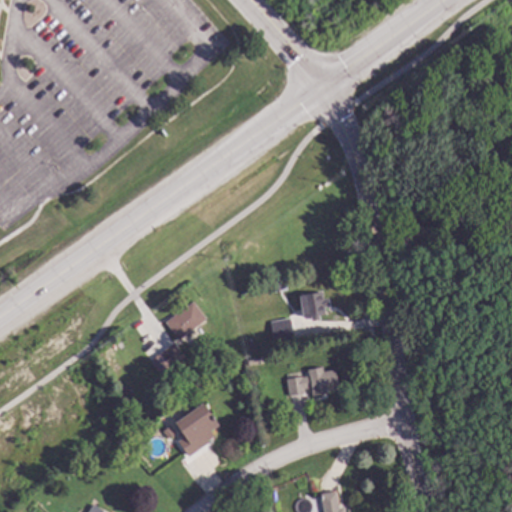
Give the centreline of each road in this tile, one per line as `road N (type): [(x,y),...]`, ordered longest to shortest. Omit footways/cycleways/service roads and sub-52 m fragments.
road 1 (residential): [(320,88),(353,152),(370,216),(418,511)]
road 2 (secondary): [(320,88),(0,315)]
road 3 (residential): [(403,420),(271,461),(196,511)]
road 4 (secondary): [(441,0),(320,88)]
